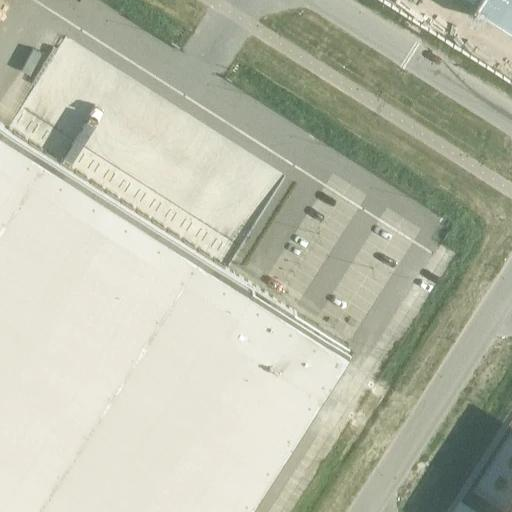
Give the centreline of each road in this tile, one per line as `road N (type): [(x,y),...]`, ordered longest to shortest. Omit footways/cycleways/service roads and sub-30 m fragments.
road 1 (unclassified): [(368,511),(511,287)]
road 2 (unclassified): [(323,0),(511,122)]
